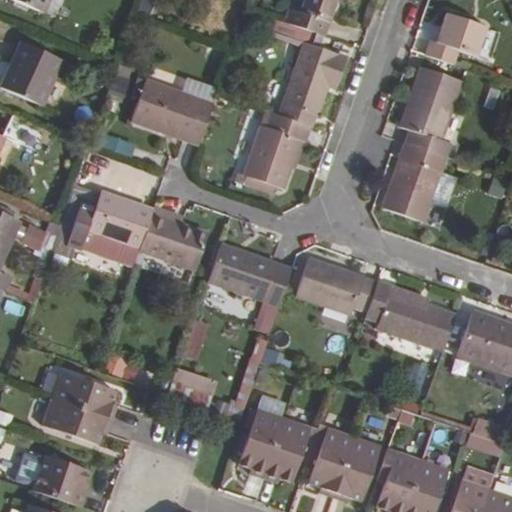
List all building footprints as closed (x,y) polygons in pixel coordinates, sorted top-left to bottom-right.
[(10,0),(42,14),(48,0),(10,0)] [(338,0),(340,0),(356,5),(357,0),(303,0),(299,12),(288,8),(282,23),(325,37),(338,0)] [(458,52),(476,58),(485,28),(445,14),(440,29),(435,44),(429,42),(425,56),(453,66),(458,52)] [(434,27),(429,42),(435,44),(440,29),(434,27)] [(0,86),(0,87),(42,107),(62,62),(20,42),(0,86)] [(315,117),(316,119),(327,86),(331,76),(338,79),(345,58),(303,43),(277,116),(310,128),(311,128),(315,117)] [(450,145),(440,142),(461,81),(420,67),(399,127),(408,131),(403,144),(445,159),(450,145)] [(331,76),(327,86),(335,89),(338,79),(331,76)] [(130,122),(198,146),(213,104),(144,81),(130,122)] [(273,187),(283,190),(290,170),(300,141),(304,143),(310,128),(277,116),(264,112),(242,177),(246,178),(273,187)] [(300,141),(290,170),(294,171),(304,143),(300,141)] [(380,209),(423,223),(445,159),(403,144),(380,209)] [(273,187),(246,178),(244,185),(271,194),(273,187)] [(100,193),(74,184),(54,242),(66,246),(82,198),(97,203),(100,193)] [(87,230),(139,249),(152,211),(100,193),(97,203),(82,198),(66,246),(80,251),(87,230)] [(0,213),(13,219),(15,214),(0,207),(0,213)] [(138,251),(195,272),(207,233),(180,224),(166,218),(168,213),(153,207),(152,211),(139,249),(138,251)] [(0,267),(20,222),(13,219),(0,213),(0,267)] [(168,213),(166,218),(180,224),(182,218),(168,213)] [(27,225),(21,245),(40,251),(46,230),(27,225)] [(207,283),(278,307),(291,269),(219,245),(207,283)] [(352,309),(366,313),(377,283),(377,282),(308,259),(295,297),(350,316),(352,309)] [(375,329),(443,353),(455,316),(427,306),(389,293),(391,288),(377,283),(366,313),(364,320),(377,325),(375,329)] [(391,288),(389,293),(427,306),(429,301),(391,288)] [(6,298),(2,310),(22,317),(26,305),(6,298)] [(457,357),(511,376),(511,326),(472,313),(457,357)] [(251,358),(280,368),(285,352),(256,343),(251,358)] [(124,374),(125,355),(108,354),(107,373),(124,374)] [(367,383),(381,388),(392,359),(378,354),(367,383)] [(511,376),(457,357),(451,373),(511,395),(511,376)] [(60,373),(51,400),(111,421),(116,406),(112,404),(116,392),(60,373)] [(51,400),(42,426),(97,446),(102,433),(106,435),(111,421),(51,400)] [(402,410),(394,407),(391,417),(398,420),(402,410)] [(257,410),(238,466),(251,470),(249,475),(264,480),(284,419),(257,410)] [(311,428),(284,419),(264,480),(278,485),(280,480),(292,484),(301,459),(305,447),(311,428)] [(319,452),(327,429),(320,426),(318,430),(312,449),(319,452)] [(318,430),(311,428),(305,447),(312,449),(318,430)] [(315,463),(308,484),(321,489),(319,493),(333,498),(354,438),(327,429),(319,452),(315,463)] [(492,440),(470,433),(467,442),(489,450),(492,440)] [(354,438),(333,498),(348,503),(349,498),(361,503),(380,447),(354,438)] [(504,444),(492,440),(489,450),(501,454),(504,444)] [(305,447),(301,459),(308,461),(312,449),(305,447)] [(308,461),(315,463),(319,452),(312,449),(308,461)] [(404,511),(422,462),(396,452),(388,449),(377,480),(385,483),(376,509),(385,511),(404,511)] [(32,489),(42,460),(23,454),(13,482),(32,489)] [(32,489),(31,491),(80,508),(85,494),(80,492),(83,485),(87,472),(43,456),(42,460),(32,489)] [(422,462),(404,511),(434,511),(449,471),(422,462)] [(481,511),(488,490),(462,481),(450,511),(481,511)] [(511,498),(488,490),(481,511),(510,511),(511,508),(511,498)]
